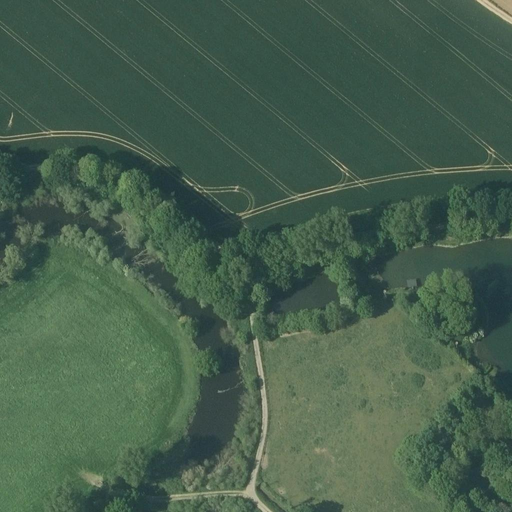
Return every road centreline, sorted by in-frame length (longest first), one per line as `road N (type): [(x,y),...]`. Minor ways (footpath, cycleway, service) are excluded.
road 1 (track): [(248,262),(106,172),(76,164),(0,167)]
road 2 (track): [(248,262),(398,228),(511,223)]
road 3 (track): [(250,487),(265,395),(248,262)]
road 4 (track): [(250,487),(125,498),(100,481)]
